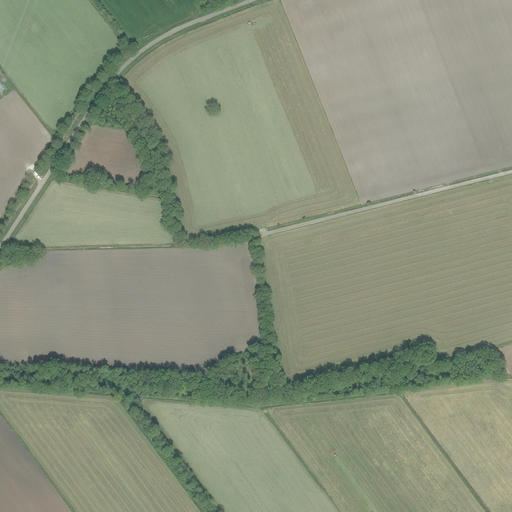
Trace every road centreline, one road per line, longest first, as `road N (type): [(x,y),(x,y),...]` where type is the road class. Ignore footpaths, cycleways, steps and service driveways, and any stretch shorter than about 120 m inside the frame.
road 1 (unclassified): [(0,247),(120,68),(162,36),(252,0)]
road 2 (track): [(289,404),(511,342)]
